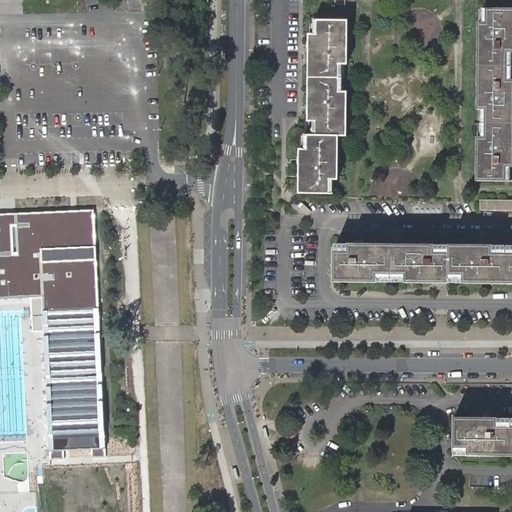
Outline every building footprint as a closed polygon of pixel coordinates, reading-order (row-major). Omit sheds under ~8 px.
[(335,0),(335,8),(346,8),(346,0),(335,0)] [(511,181),(511,8),(479,8),(478,109),(482,109),(482,137),(477,137),(477,181),(511,181)] [(310,19),(309,135),(300,135),(299,192),(338,193),(339,135),(347,136),(348,92),(343,92),(343,64),(348,64),(348,20),(310,19)] [(479,210),(511,210),(511,199),(479,199),(479,210)] [(45,333),(50,459),(63,459),(63,451),(90,450),(91,458),(105,458),(104,447),(104,440),(104,428),(96,215),(17,218),(19,254),(3,255),(0,254),(0,299),(31,299),(32,333),(45,333)] [(434,244),(334,243),(334,280),(378,282),(378,277),(405,278),(405,282),(450,283),(449,279),(463,279),(463,283),(511,283),(511,249),(492,249),(492,245),(449,245),(449,249),(434,248),(434,244)] [(455,417),(454,438),(454,454),(511,454),(511,421),(499,422),(499,417),(455,417)]
